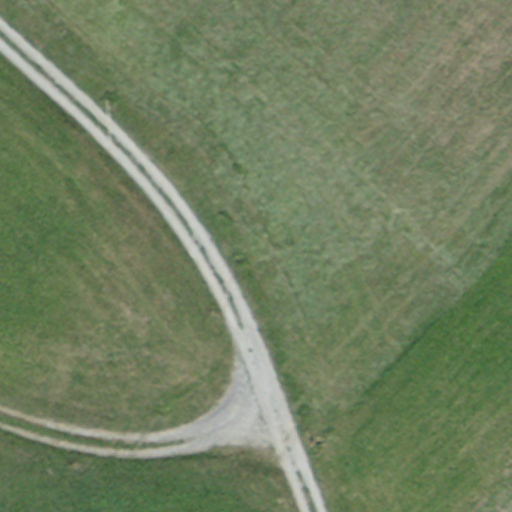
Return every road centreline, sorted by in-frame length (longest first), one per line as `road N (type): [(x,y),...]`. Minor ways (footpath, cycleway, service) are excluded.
road 1 (track): [(314,511),(220,281),(131,159),(0,48)]
road 2 (track): [(273,396),(205,444),(162,451),(111,454),(0,424)]
